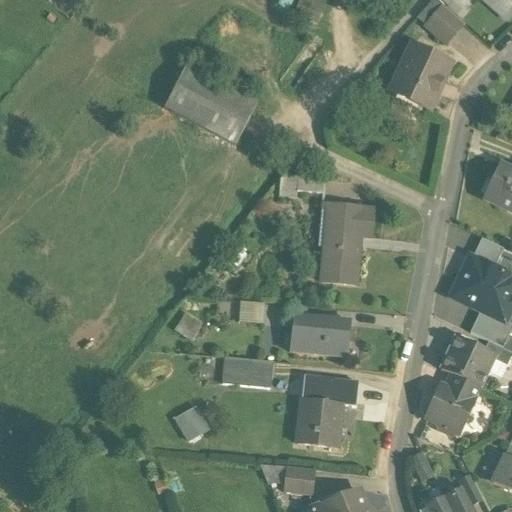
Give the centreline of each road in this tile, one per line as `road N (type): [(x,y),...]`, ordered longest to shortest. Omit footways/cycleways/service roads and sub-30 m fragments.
road 1 (residential): [(441,211),(391,473),(397,511)]
road 2 (track): [(306,152),(313,130),(425,0)]
road 3 (residential): [(511,52),(469,91),(441,211)]
road 4 (residential): [(441,211),(306,152)]
